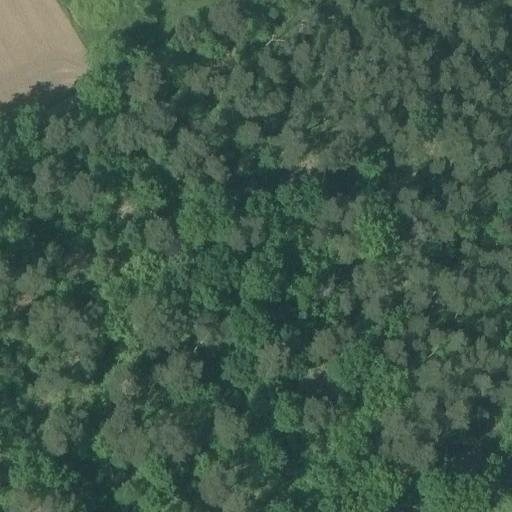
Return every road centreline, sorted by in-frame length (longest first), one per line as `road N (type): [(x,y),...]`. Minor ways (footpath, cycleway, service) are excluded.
road 1 (track): [(246,0),(0,144)]
road 2 (track): [(511,481),(391,511)]
